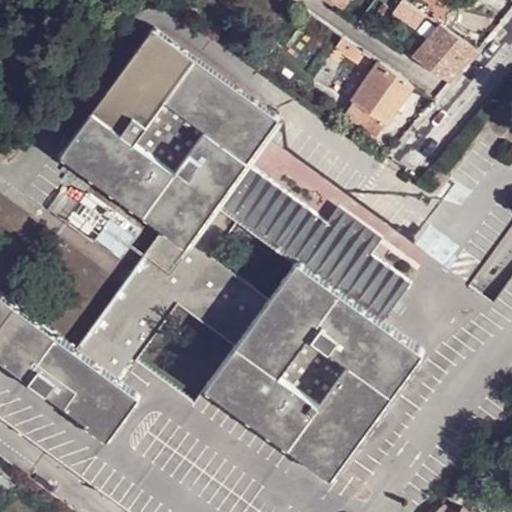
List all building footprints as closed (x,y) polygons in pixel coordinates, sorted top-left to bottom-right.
[(405,0),(403,0),(394,12),(413,26),(422,13),(405,0)] [(478,50),(442,25),(407,65),(444,90),(478,50)] [(384,241),(348,215),(341,209),(331,225),(248,165),(279,120),(155,27),(64,152),(167,227),(79,347),(0,289),(0,416),(134,511),(321,511),(356,460),(427,352),(391,323),(416,286),(375,258),(384,241)] [(372,68),(378,61),(363,50),(358,57),(372,68)] [(388,125),(415,87),(381,62),(353,101),(354,102),(346,114),(377,136),(386,124),(388,125)] [(0,492),(18,482),(0,469),(0,492)] [(441,501),(429,511),(473,511),(460,505),(456,510),(441,501)]
